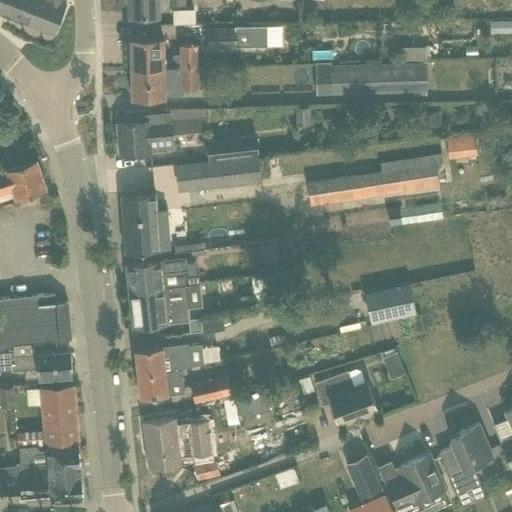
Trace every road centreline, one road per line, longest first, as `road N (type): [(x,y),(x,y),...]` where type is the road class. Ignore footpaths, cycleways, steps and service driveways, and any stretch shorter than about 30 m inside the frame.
road 1 (tertiary): [(114,511),(79,196),(47,99)]
road 2 (residential): [(322,448),(511,375)]
